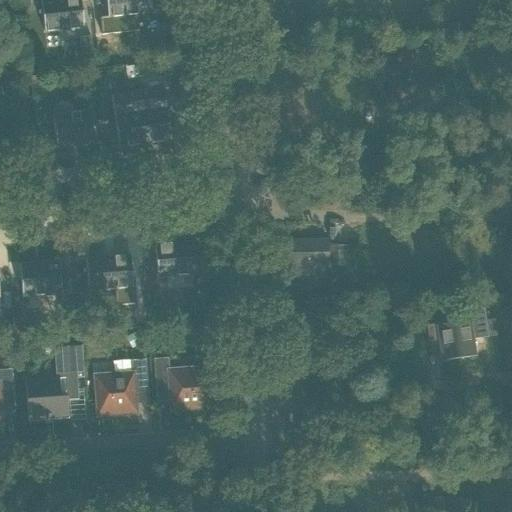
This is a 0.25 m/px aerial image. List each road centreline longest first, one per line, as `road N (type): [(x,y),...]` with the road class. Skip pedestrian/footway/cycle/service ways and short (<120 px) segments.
road 1 (residential): [(228,155),(494,108),(502,217),(234,219)]
road 2 (residential): [(234,219),(52,236),(46,177),(228,155)]
road 3 (residential): [(248,410),(511,379)]
road 4 (residential): [(511,471),(252,477)]
road 5 (residential): [(0,455),(250,438)]
road 6 (residential): [(248,410),(234,219)]
road 7 (residential): [(228,155),(215,0)]
